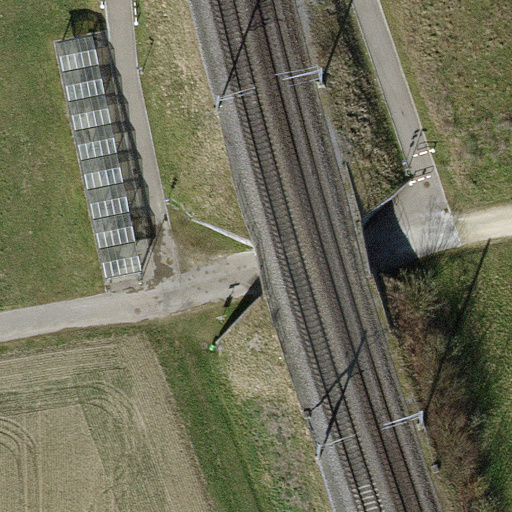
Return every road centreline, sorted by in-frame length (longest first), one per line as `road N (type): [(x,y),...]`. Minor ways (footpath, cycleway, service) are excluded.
road 1 (track): [(175,296),(262,269),(511,221)]
road 2 (track): [(0,326),(175,296)]
